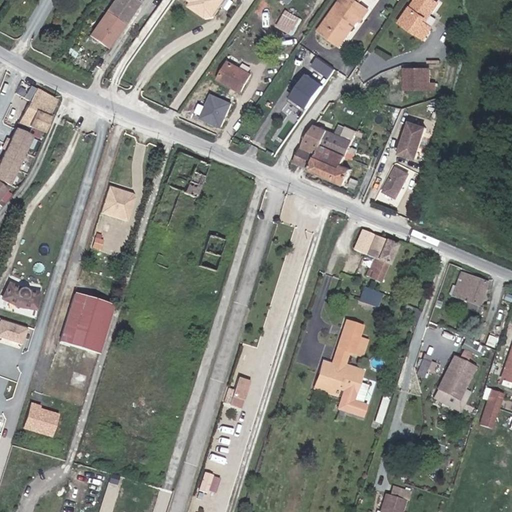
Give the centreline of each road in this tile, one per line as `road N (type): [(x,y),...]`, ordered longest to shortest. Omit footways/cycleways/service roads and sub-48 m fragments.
road 1 (residential): [(283,180),(177,511)]
road 2 (unknown): [(162,129),(118,314),(72,453)]
road 3 (unknown): [(318,194),(220,511)]
road 4 (residential): [(283,180),(93,100),(0,50)]
road 5 (unknown): [(114,108),(22,379)]
road 6 (residential): [(511,276),(283,180)]
